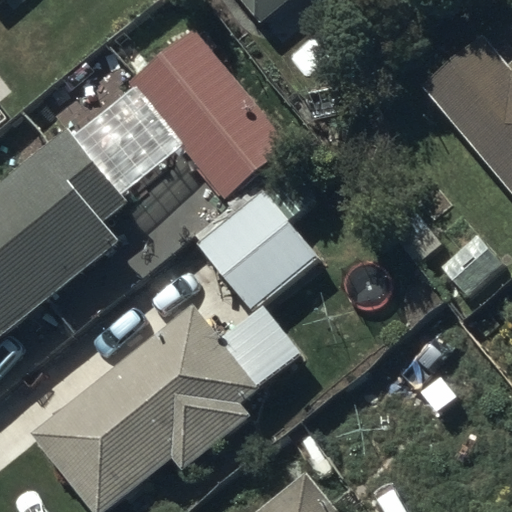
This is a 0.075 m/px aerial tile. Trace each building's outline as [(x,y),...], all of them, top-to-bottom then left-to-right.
[(0,0),(0,46),(25,27),(3,0),(0,0)] [(244,0),(266,27),(300,0),(244,0)] [(200,35),(135,87),(230,205),(296,152),(279,132),(287,126),(267,101),(258,108),(200,35)] [(511,71),(490,45),(430,96),(511,190),(511,71)] [(132,207),(75,135),(0,196),(0,347),(124,245),(109,227),(132,207)] [(277,192),(272,186),(199,244),(258,318),(326,264),(295,225),(323,203),(300,174),(277,192)] [(508,271),(484,241),(446,272),(470,302),(508,271)] [(227,345),(203,313),(39,440),(94,511),(122,511),(182,466),(191,477),(261,423),(247,406),(308,359),(271,311),(227,345)] [(342,511),(316,480),(276,511),(342,511)]
